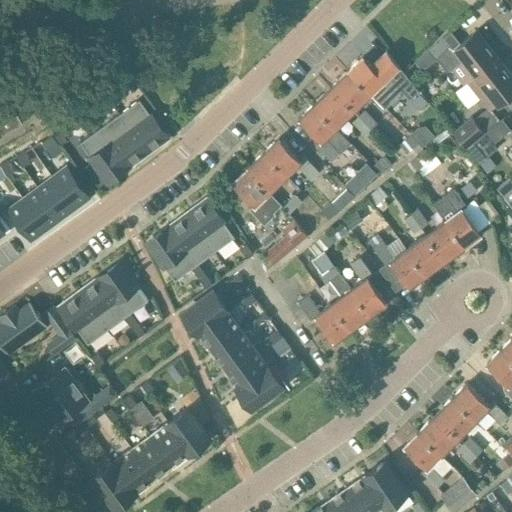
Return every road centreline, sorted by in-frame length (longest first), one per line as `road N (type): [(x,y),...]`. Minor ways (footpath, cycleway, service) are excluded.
road 1 (residential): [(0,288),(183,154),(334,0)]
road 2 (residential): [(220,511),(350,423),(461,315)]
road 3 (unclassified): [(0,24),(182,0)]
road 4 (residential): [(0,380),(81,511)]
